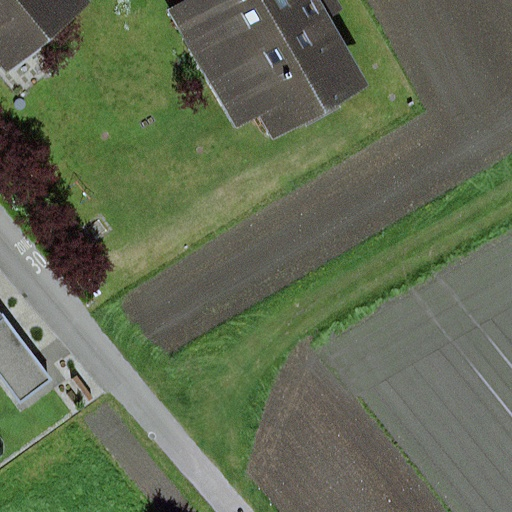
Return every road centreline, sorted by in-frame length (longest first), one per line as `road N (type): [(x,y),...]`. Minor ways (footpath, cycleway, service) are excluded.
road 1 (track): [(84,335),(230,511)]
road 2 (residential): [(0,232),(84,335)]
